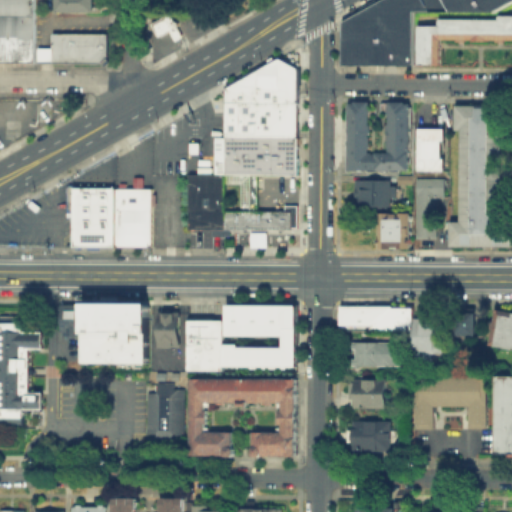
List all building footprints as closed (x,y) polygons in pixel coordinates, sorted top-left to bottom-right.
[(0,0),(30,0),(30,63),(0,63),(0,0)] [(51,0),(89,0),(89,13),(51,13),(51,0)] [(441,0),(447,10),(412,10),(412,62),(341,62),(341,20),(378,0),(441,0)] [(511,0),(511,1),(494,12),(447,10),(441,0),(511,0)] [(169,30),(174,40),(182,36),(169,12),(150,23),(157,36),(169,30)] [(440,63),(416,62),(416,24),(438,24),(438,17),(498,18),(498,14),(511,14),(511,37),(441,37),(440,63)] [(49,32),(76,32),(103,32),(103,61),(49,61),(49,32)] [(221,89),(276,57),(295,68),(296,174),(221,173),(221,89)] [(372,103),(371,150),(388,151),(389,103),(412,103),(411,172),(349,171),(350,103),(372,103)] [(511,106),(457,106),(457,130),(462,130),(463,222),(453,222),(453,246),(511,246),(511,216),(506,216),(505,132),(511,131),(511,106)] [(447,128),(447,142),(444,142),(444,159),(449,159),(449,173),(421,173),(421,128),(447,128)] [(184,173),(221,173),(221,209),(221,229),(184,229),(184,173)] [(400,175),(399,185),(414,185),(415,175),(400,175)] [(438,196),(437,238),(417,240),(418,178),(447,178),(446,196),(438,196)] [(357,180),(357,210),(394,208),(393,198),(398,199),(398,185),(393,186),(393,180),(357,180)] [(115,187),(115,245),(68,245),(69,186),(115,187)] [(116,187),(150,187),(150,244),(115,245),(116,187)] [(221,209),(283,209),(283,203),(297,203),(296,225),(289,225),(289,230),(221,229),(221,209)] [(382,214),(413,213),(413,249),(382,250),(382,214)] [(83,302),(82,361),(148,362),(148,302),(83,302)] [(60,303),(81,303),(81,335),(60,335),(60,303)] [(229,305),(229,336),(285,336),(285,347),(230,347),(230,368),(304,369),(304,305),(229,305)] [(339,305),(339,327),(416,329),(417,307),(339,305)] [(511,312),(497,310),(491,345),(511,349),(511,312)] [(161,349),(161,313),(183,313),(183,349),(161,349)] [(458,314),(458,337),(479,336),(479,313),(458,314)] [(45,332),(44,350),(32,349),(32,390),(45,391),(45,410),(26,410),(24,422),(1,423),(1,319),(27,321),(26,332),(45,332)] [(226,322),(226,373),(190,373),(191,322),(226,322)] [(421,323),(422,358),(446,358),(446,322),(421,323)] [(352,343),(352,370),(408,370),(407,342),(352,343)] [(412,427),(430,427),(431,405),(465,405),(465,427),(484,427),(484,376),(409,375),(409,427),(412,427)] [(511,457),(502,457),(503,376),(511,376),(511,457)] [(235,430),(235,456),(195,456),(193,377),(300,377),(300,457),(254,456),(254,429),(283,429),(281,401),(252,403),(252,398),(242,399),(242,403),(209,403),(209,428),(235,430)] [(357,380),(357,412),(389,411),(389,379),(357,380)] [(177,382),(160,381),(159,391),(151,391),(148,433),(158,433),(158,440),(178,441),(178,434),(186,433),(187,388),(176,388),(177,382)] [(355,421),(355,451),(394,451),(394,421),(355,421)] [(112,511),(112,497),(139,497),(139,511),(161,511),(161,498),(185,498),(185,511),(112,511)]
